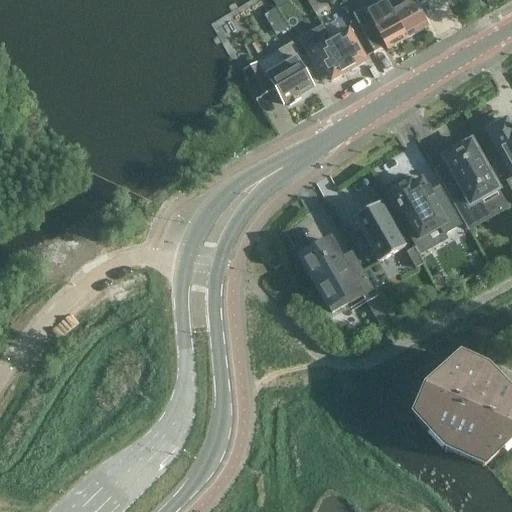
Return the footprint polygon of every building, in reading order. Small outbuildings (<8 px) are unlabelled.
[(407,39),(385,0),(371,0),(382,18),(373,23),(387,50),(407,39)] [(385,0),(407,39),(427,28),(412,1),(406,5),(402,0),(385,0)] [(264,16),(276,37),(288,29),(276,9),(264,16)] [(324,14),(317,18),(323,29),(323,28),(330,24),(324,14)] [(347,72),(329,41),(330,41),(323,28),(323,29),(317,18),(310,22),(316,32),(315,33),(322,46),(313,51),(330,82),(330,83),(332,82),(331,82),(343,75),(347,72)] [(348,31),(330,41),(329,41),(347,72),(351,70),(351,71),(365,63),(366,63),(367,62),(366,62),(348,31)] [(303,62),(300,58),(291,44),(279,52),(286,64),(267,76),(284,105),(287,103),(289,107),(300,100),(298,97),(313,88),(299,64),(303,62)] [(271,91),(270,88),(256,65),(244,72),(259,98),(271,91)] [(511,179),(506,183),(511,192),(511,127),(510,129),(506,121),(502,123),(500,119),(488,126),(490,129),(487,131),(511,176),(511,179)] [(498,190),(471,142),(467,144),(465,141),(454,147),(456,150),(443,158),(456,182),(444,189),(465,226),(486,215),(479,201),(498,190)] [(440,228),(444,235),(461,226),(439,188),(430,193),(427,188),(426,189),(421,180),(412,185),(410,181),(391,192),(398,204),(396,205),(399,211),(401,210),(418,241),(440,228)] [(404,249),(379,204),(353,219),(378,264),(404,249)] [(350,304),(373,291),(352,253),(339,260),(330,242),(300,259),(328,308),(328,307),(332,314),(349,304),(350,304)] [(423,265),(414,249),(406,253),(415,269),(423,265)] [(440,274),(432,279),(439,291),(448,286),(440,274)] [(383,308),(372,314),(380,327),(390,321),(383,308)] [(508,396),(504,392),(501,389),(501,388),(500,388),(496,384),(497,383),(493,379),(494,376),(493,376),(492,378),(488,374),(485,372),(485,370),(460,359),(425,391),(415,414),(433,422),(428,434),(428,435),(430,431),(450,440),(444,453),(445,453),(446,450),(484,467),(498,454),(501,447),(503,449),(511,440),(511,398),(509,395),(508,396)]
